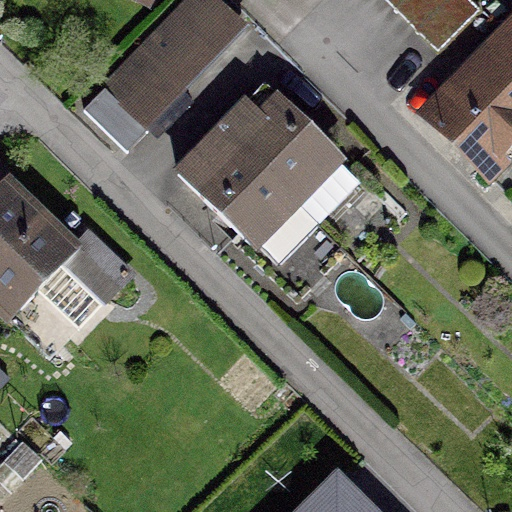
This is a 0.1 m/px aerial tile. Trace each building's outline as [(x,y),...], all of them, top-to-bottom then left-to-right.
[(407,0),(383,0),(395,12),(407,0)] [(449,0),(407,0),(395,12),(417,33),(449,0)] [(438,54),(479,13),(467,0),(449,0),(417,33),(438,54)] [(148,54),(181,88),(232,34),(197,1),(148,54)] [(486,174),(511,146),(511,36),(431,121),(486,174)] [(147,132),(143,127),(179,91),(144,57),(108,93),(105,90),(84,111),(126,153),(147,132)] [(223,131),(291,199),(306,214),(347,175),(332,160),(334,157),(265,89),(234,119),(223,131)] [(319,226),(306,214),(291,199),(223,131),(181,175),(249,243),(252,240),(279,267),(319,226)] [(0,311),(10,321),(74,254),(7,188),(0,195),(0,311)] [(365,511),(337,484),(309,511),(365,511)]
